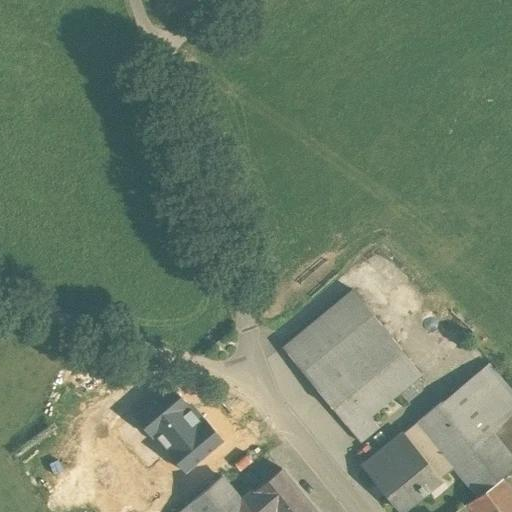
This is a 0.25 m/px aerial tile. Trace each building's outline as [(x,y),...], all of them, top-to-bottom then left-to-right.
[(352,289),(281,347),(301,372),(372,314),(352,289)] [(372,314),(301,372),(351,432),(364,421),(365,421),(421,374),(372,314)] [(504,381),(489,362),(478,370),(494,389),(504,381)] [(478,370),(442,401),(476,445),(492,432),(511,411),(511,390),(504,381),(494,389),(478,370)] [(205,420),(197,426),(184,411),(188,407),(171,386),(135,417),(152,437),(156,434),(169,450),(167,452),(186,473),(223,442),(205,420)] [(442,401),(417,421),(454,467),(476,496),(485,489),(510,471),(511,468),(511,457),(492,432),(476,445),(442,401)] [(364,421),(351,432),(359,442),(373,431),(364,421)] [(454,467),(417,421),(401,434),(439,479),(454,467)] [(401,434),(362,466),(400,511),(423,493),(423,494),(425,492),(424,491),(439,479),(401,434)] [(281,469),(241,502),(249,511),(278,511),(302,494),(281,469)] [(221,477),(178,511),(210,511),(233,493),(221,477)] [(511,511),(511,498),(500,481),(487,490),(485,489),(476,496),(468,502),(475,511),(511,511)] [(249,511),(241,502),(233,493),(210,511),(249,511)] [(316,511),(302,494),(278,511),(316,511)]
